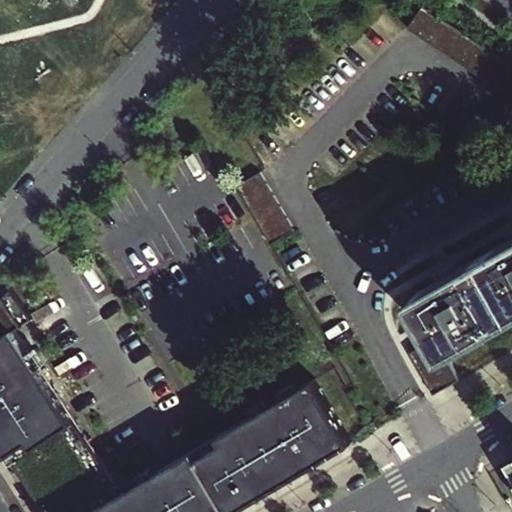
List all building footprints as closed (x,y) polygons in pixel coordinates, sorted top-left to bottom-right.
[(511,88),(511,64),(424,4),(409,26),(508,94),(511,88)] [(292,213),(258,156),(235,170),(269,227),(292,213)] [(511,238),(415,293),(447,351),(511,314),(511,238)] [(5,266),(0,270),(0,431),(49,511),(236,511),(351,442),(300,358),(108,474),(6,309),(24,298),(5,266)] [(444,364),(430,340),(409,352),(432,393),(458,379),(449,362),(444,364)]
